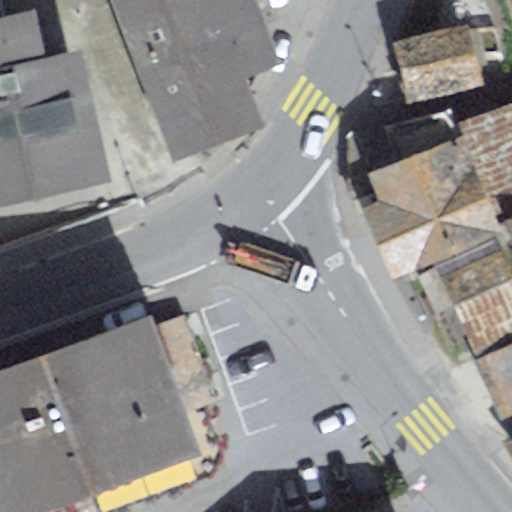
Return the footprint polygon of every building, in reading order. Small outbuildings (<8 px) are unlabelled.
[(250,0),(103,0),(102,1),(165,163),(254,129),(237,86),(277,70),(250,0)] [(0,206),(103,181),(71,53),(35,62),(24,18),(0,24),(0,206)] [(461,32),(393,47),(406,104),(474,88),(461,32)] [(496,232),(458,138),(367,175),(380,207),(365,213),(390,275),(496,232)] [(511,217),(499,223),(511,250),(511,217)] [(470,357),(511,337),(511,285),(491,240),(429,268),(470,357)] [(142,311),(0,366),(0,511),(73,511),(130,491),(202,464),(142,311)] [(511,346),(477,361),(501,418),(511,413),(511,346)] [(511,442),(503,448),(511,460),(511,442)]
